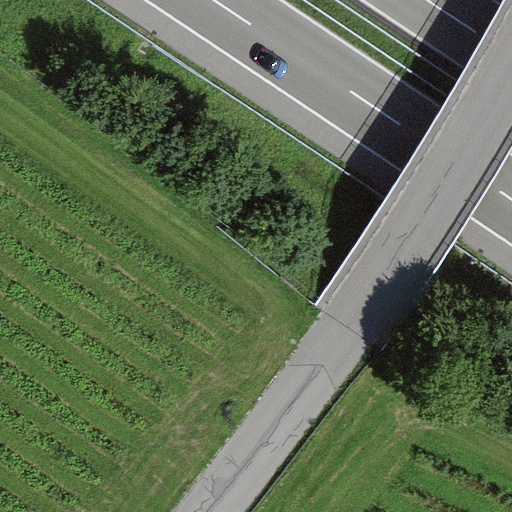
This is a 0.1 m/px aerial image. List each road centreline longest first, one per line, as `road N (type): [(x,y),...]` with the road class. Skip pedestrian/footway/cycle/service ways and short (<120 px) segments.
road 1 (unclassified): [(211,511),(349,328),(511,66)]
road 2 (motorway): [(211,0),(511,202)]
